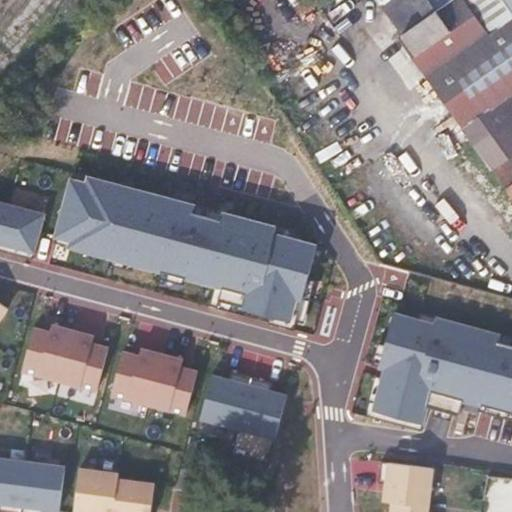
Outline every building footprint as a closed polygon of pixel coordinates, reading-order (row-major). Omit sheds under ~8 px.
[(511,0),(379,0),(419,55),(414,59),(494,172),(511,158),(511,0)] [(238,311),(289,326),(314,246),(72,173),(51,242),(242,300),(238,311)] [(43,215),(0,202),(0,246),(31,256),(43,215)] [(0,321),(9,308),(0,302),(0,321)] [(368,412),(423,427),(431,398),(511,418),(511,336),(395,307),(368,412)] [(294,392),(35,318),(19,375),(278,448),(282,438),(294,392)] [(282,438),(283,511),(311,511),(310,437),(282,438)] [(156,511),(162,478),(0,452),(0,511),(156,511)] [(389,490),(385,511),(435,511),(431,511),(437,463),(377,455),(373,488),(389,490)]
